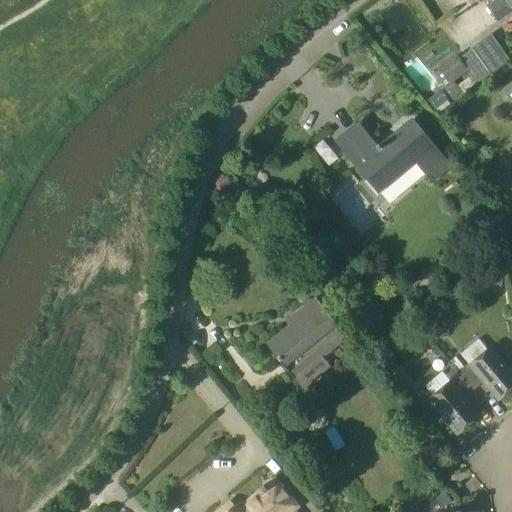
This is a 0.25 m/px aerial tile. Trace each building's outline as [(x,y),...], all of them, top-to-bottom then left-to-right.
[(511,0),(496,0),(487,7),(497,21),(511,10),(511,0)] [(490,73),(508,60),(490,34),(471,48),(490,73)] [(434,110),(448,100),(440,89),(427,99),(434,110)] [(447,167),(412,120),(379,148),(359,124),(336,143),(376,191),(412,160),(431,181),(447,167)] [(326,139),(315,144),(325,165),(337,159),(326,139)] [(489,272),(489,286),(503,286),(503,273),(489,272)] [(349,338),(342,328),(315,296),(314,297),(315,298),(286,322),(288,325),(287,326),(289,329),(269,345),(278,356),(277,357),(296,381),(349,338)] [(384,359),(397,349),(376,320),(362,331),(384,359)] [(457,372),(469,387),(470,386),(473,390),(483,382),(498,400),(511,387),(511,371),(492,347),(469,366),(467,364),(464,367),(459,371),(454,367),(457,372)] [(455,357),(450,362),(454,367),(459,371),(464,367),(462,365),(455,357)] [(400,367),(390,375),(399,385),(409,376),(400,367)] [(430,397),(457,434),(479,415),(461,393),(469,387),(457,372),(454,367),(445,374),(451,380),(430,397)] [(285,511),(296,503),(275,478),(265,487),(264,484),(259,488),(261,490),(243,505),(241,501),(227,511),(285,511)] [(444,491),(432,498),(439,508),(450,501),(444,491)]
